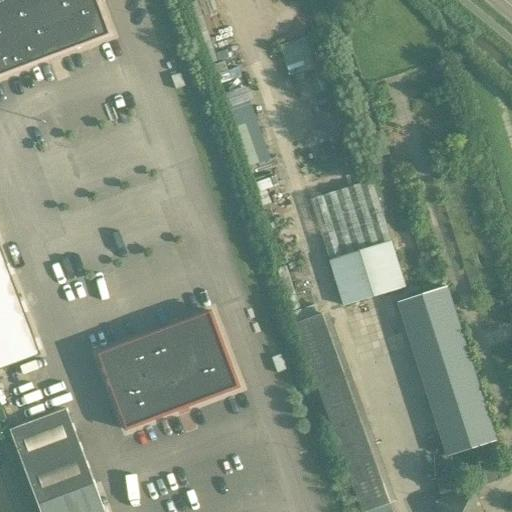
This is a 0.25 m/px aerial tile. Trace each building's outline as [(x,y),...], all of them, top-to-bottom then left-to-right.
[(0,0),(0,79),(116,37),(102,0),(0,0)] [(0,369),(42,355),(0,241),(0,369)] [(344,310),(405,291),(391,245),(330,264),(344,310)] [(497,441),(447,287),(398,303),(447,457),(497,441)] [(214,313),(100,355),(128,431),(242,390),(214,313)] [(11,430),(39,509),(40,511),(106,511),(96,484),(68,409),(11,430)] [(441,511),(482,511),(475,490),(437,501),(441,511)]
